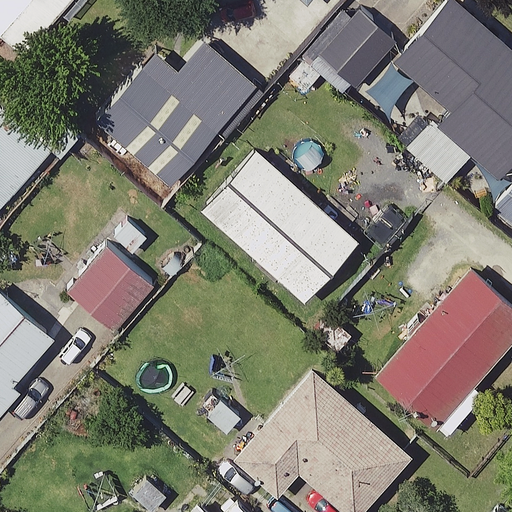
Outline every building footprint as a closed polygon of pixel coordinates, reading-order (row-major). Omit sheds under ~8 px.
[(70,0),(0,0),(0,25),(27,50),(70,0)] [(433,116),(495,171),(511,152),(511,43),(462,0),(432,0),(386,53),(444,104),(433,116)] [(393,34),(356,2),(316,47),(353,80),(393,34)] [(281,64),(238,27),(191,80),(234,117),(281,64)] [(5,103),(0,107),(0,205),(53,145),(5,103)] [(357,233),(256,144),(201,206),(302,295),(357,233)] [(148,233),(130,217),(117,231),(135,247),(148,233)] [(154,278),(109,238),(67,284),(113,324),(154,278)] [(511,298),(467,259),(372,365),(434,420),(511,331),(511,298)] [(0,395),(58,331),(0,279),(0,395)] [(353,511),(409,449),(308,361),(229,450),(273,488),(294,463),(349,511),(353,511)] [(239,413),(218,395),(205,409),(226,427),(239,413)] [(215,511),(194,493),(177,511),(215,511)]
